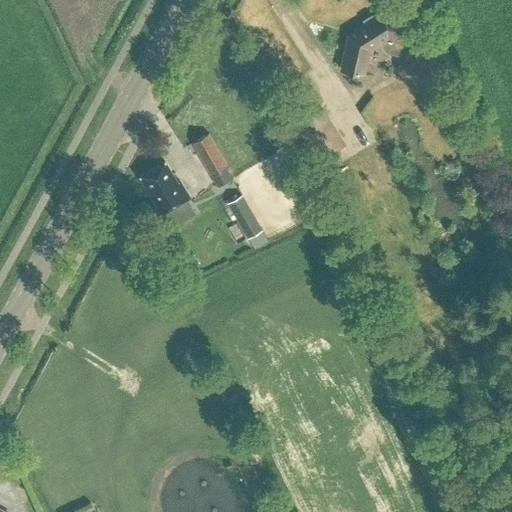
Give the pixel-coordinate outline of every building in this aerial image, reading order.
[(383,11),(348,33),(340,67),(363,72),(369,48),(388,36),(407,40),(412,17),(383,11)] [(441,69),(429,41),(411,49),(424,77),(441,69)] [(346,143),(324,106),(297,123),(318,159),(346,143)] [(208,132),(192,141),(211,173),(226,164),(208,132)] [(181,153),(174,158),(194,188),(201,183),(181,153)] [(178,182),(164,160),(139,175),(162,213),(189,196),(180,181),(178,182)] [(246,164),(233,178),(247,191),(260,178),(246,164)]
